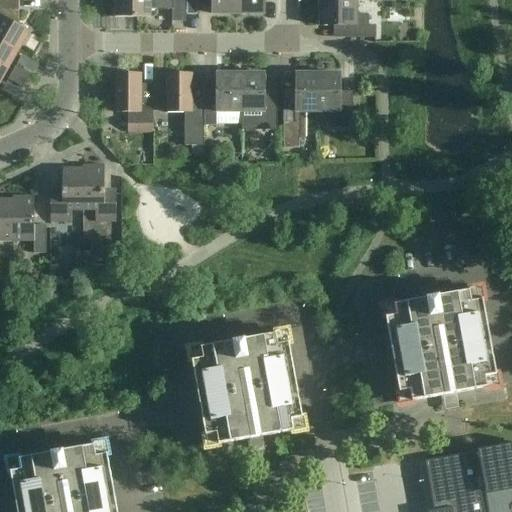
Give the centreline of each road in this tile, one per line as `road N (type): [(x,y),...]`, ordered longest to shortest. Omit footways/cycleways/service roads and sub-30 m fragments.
road 1 (residential): [(288,45),(69,42)]
road 2 (residential): [(336,511),(309,362)]
road 3 (residential): [(69,42),(69,84),(58,113),(0,149)]
